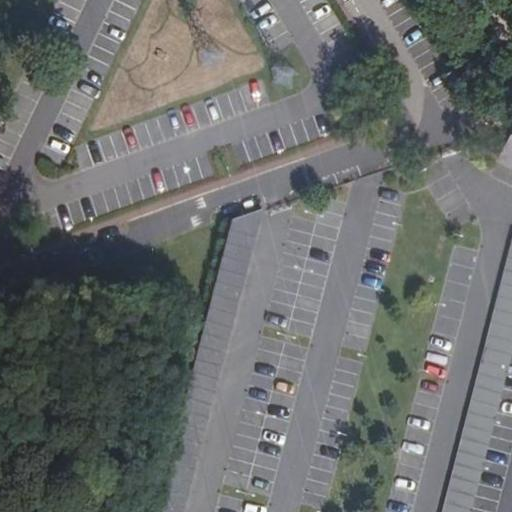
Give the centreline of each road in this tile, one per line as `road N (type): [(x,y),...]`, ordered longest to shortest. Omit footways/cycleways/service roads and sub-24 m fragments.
road 1 (residential): [(0,285),(440,128)]
road 2 (residential): [(361,0),(440,128)]
